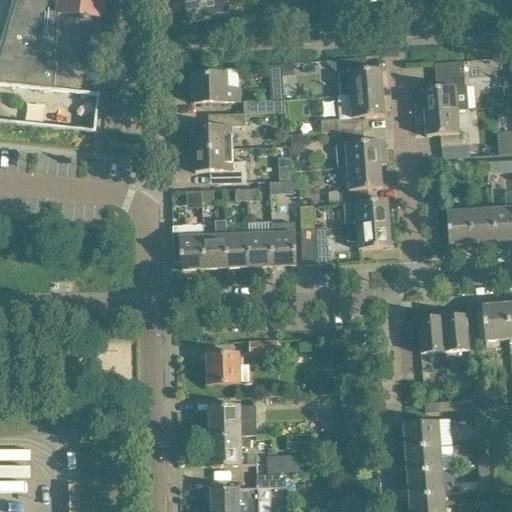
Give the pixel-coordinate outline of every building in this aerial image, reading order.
[(16,0),(0,55),(0,87),(90,97),(90,93),(86,92),(88,71),(96,72),(103,0),(16,0)] [(235,0),(185,0),(189,24),(224,19),(222,2),(236,0),(235,0)] [(338,62),(341,97),(383,94),(381,71),(367,72),(366,60),(338,62)] [(418,116),(424,115),(455,113),(468,112),(466,88),(464,89),(462,64),(435,66),(436,91),(416,92),(418,116)] [(225,72),(225,77),(192,78),(193,106),(239,104),(239,91),(238,71),(225,72)] [(322,135),(334,134),(363,132),(362,120),(384,118),(383,94),(341,97),(337,97),(339,120),(333,120),(333,121),(321,123),(322,135)] [(243,104),(244,116),(245,116),(276,115),(275,103),(243,104)] [(455,113),(424,115),(426,139),(440,138),(441,150),(468,148),(467,136),(457,136),(455,113)] [(190,133),(191,152),(232,151),(231,130),(245,129),(245,116),(244,116),(215,117),(216,129),(194,130),(194,133),(190,133)] [(337,170),(346,169),(386,165),(384,143),(364,144),(363,132),(334,134),(337,170)] [(289,149),(279,149),(280,171),(292,170),(289,149)] [(232,151),(191,152),(191,172),(195,172),(195,175),(217,175),(217,187),(247,186),(246,164),(232,165),(232,151)] [(340,207),(343,207),(355,206),(369,203),(368,191),(382,190),(380,167),(386,166),(386,165),(346,169),(348,193),(339,194),(340,207)] [(490,176),(489,165),(476,166),(477,177),(490,176)] [(500,165),(489,165),(490,176),(501,175),(500,165)] [(464,167),(453,168),(454,178),(465,177),(464,167)] [(293,185),(280,186),(268,186),(269,198),(293,197),(293,185)] [(259,192),(247,193),(247,204),(259,203),(259,192)] [(202,202),(202,193),(190,194),(190,203),(202,202)] [(213,193),(202,193),(202,202),(214,202),(213,193)] [(247,204),(247,193),(235,193),(236,204),(247,204)] [(505,211),(492,212),(494,244),(511,243),(511,194),(504,195),(505,211)] [(343,207),(345,230),(389,226),(387,202),(369,203),(355,206),(343,207)] [(492,212),(468,213),(470,246),(494,244),(492,212)] [(470,246),(468,213),(447,215),(449,247),(470,246)] [(215,239),(203,239),(204,271),(227,270),(225,238),(225,222),(215,223),(215,239)] [(270,226),(270,237),(272,269),(296,268),(295,225),(270,226)] [(389,226),(345,230),(346,243),(358,242),(358,252),(391,249),(389,226)] [(204,271),(203,239),(203,227),(172,228),(173,266),(180,265),(181,272),(204,271)] [(314,267),(328,267),(327,232),(313,233),(314,267)] [(314,267),(313,233),(301,233),(302,267),(314,267)] [(248,237),(225,238),(227,270),(249,270),(248,237)] [(270,237),(248,237),(249,270),(272,269),(270,237)] [(485,343),(510,341),(507,307),(482,309),(485,343)] [(467,318),(441,320),(444,354),(470,352),(467,318)] [(444,354),(441,320),(418,322),(420,356),(444,354)] [(277,343),(263,344),(263,356),(277,355),(277,343)] [(263,356),(263,344),(249,344),(249,356),(263,356)] [(207,357),(208,387),(240,386),(239,357),(207,357)] [(364,395),(342,395),(343,435),(365,435),(364,395)] [(329,396),(316,396),(316,406),(329,405),(329,396)] [(493,401),(481,402),(482,411),(494,410),(493,401)] [(473,402),(461,403),(462,413),(474,412),(473,402)] [(423,406),(423,415),(437,415),(436,405),(423,406)] [(208,409),(209,440),(242,439),(242,423),(255,420),(255,408),(208,409)] [(475,421),(476,429),(476,434),(484,433),(483,420),(475,421)] [(404,427),(406,452),(439,449),(437,424),(404,427)] [(242,439),(209,440),(210,470),(230,469),(257,467),(256,456),(243,454),(242,439)] [(406,452),(408,476),(441,473),(439,449),(406,452)] [(477,458),(478,470),(487,470),(486,457),(477,458)] [(268,477),(284,477),(299,476),(299,458),(267,460),(268,477)] [(487,470),(478,470),(479,482),(488,482),(487,470)] [(408,476),(410,500),(443,497),(441,473),(408,476)] [(211,491),(211,511),(258,511),(258,491),(285,490),(284,477),(268,477),(256,478),(257,491),(211,491)] [(410,500),(410,511),(444,511),(443,497),(410,500)]
